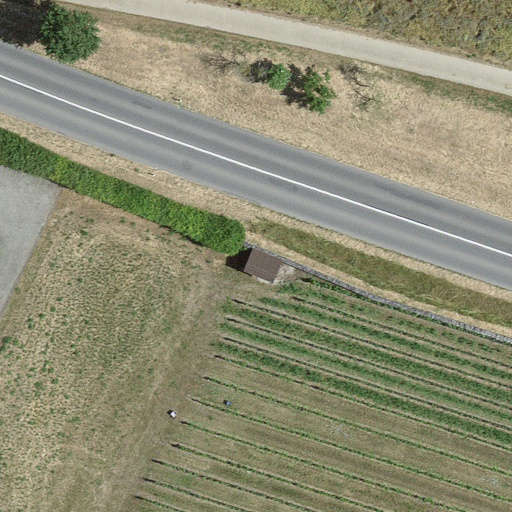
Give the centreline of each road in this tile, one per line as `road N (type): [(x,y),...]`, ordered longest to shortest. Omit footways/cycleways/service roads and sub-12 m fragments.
road 1 (secondary): [(511,262),(109,130),(0,83)]
road 2 (track): [(121,0),(511,82)]
